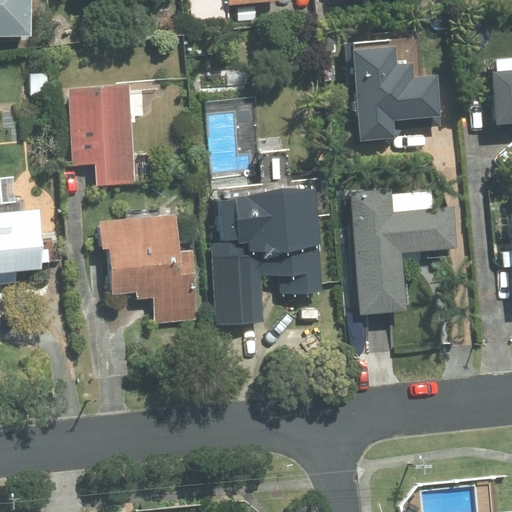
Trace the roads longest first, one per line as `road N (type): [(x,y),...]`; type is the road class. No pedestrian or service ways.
road 1 (residential): [(334,421),(0,455)]
road 2 (residential): [(511,403),(334,421)]
